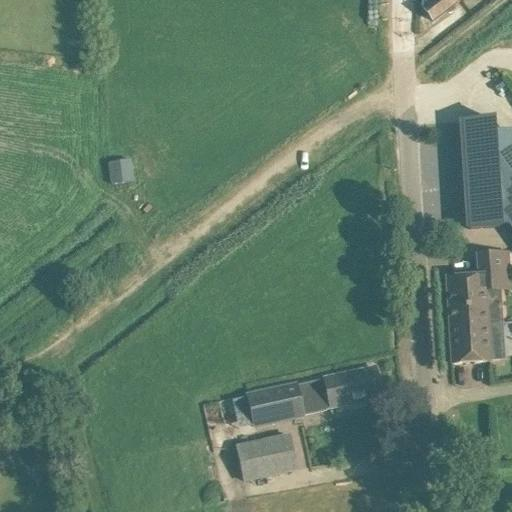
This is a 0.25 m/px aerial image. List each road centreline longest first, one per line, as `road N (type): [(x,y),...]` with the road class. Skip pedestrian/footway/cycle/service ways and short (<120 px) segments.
road 1 (unclassified): [(433,511),(405,116),(380,50),(401,0)]
road 2 (track): [(397,80),(54,346)]
